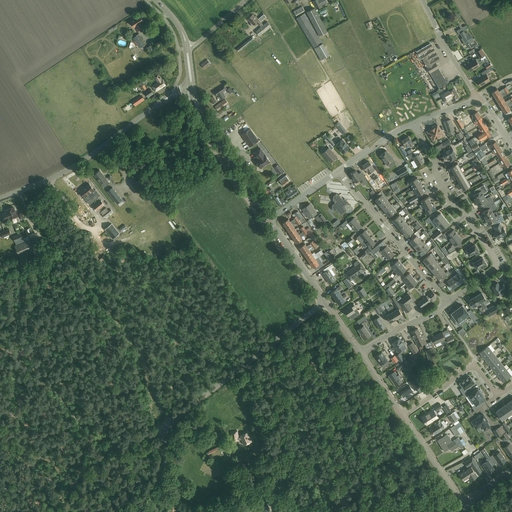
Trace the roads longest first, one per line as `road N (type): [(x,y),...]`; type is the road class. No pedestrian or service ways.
road 1 (tertiary): [(160,511),(170,424),(324,302)]
road 2 (residential): [(447,301),(498,266),(452,204),(413,123)]
road 3 (tertiary): [(0,197),(67,170),(189,84)]
road 4 (track): [(168,427),(129,336),(77,271)]
road 5 (residential): [(447,301),(338,171)]
road 6 (tertiary): [(269,218),(208,129),(189,84)]
road 7 (track): [(166,430),(88,465),(51,511)]
road 8 (residential): [(499,394),(475,362),(403,415)]
